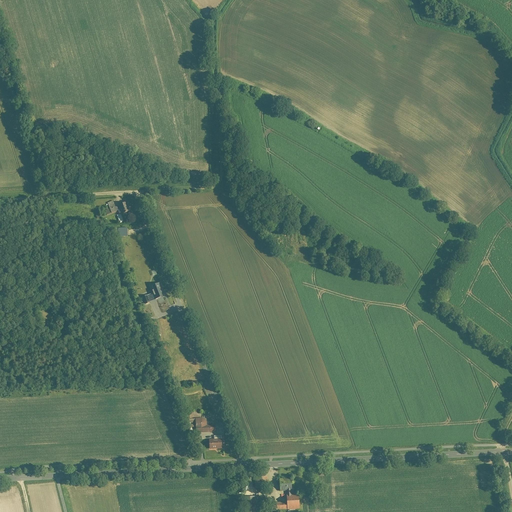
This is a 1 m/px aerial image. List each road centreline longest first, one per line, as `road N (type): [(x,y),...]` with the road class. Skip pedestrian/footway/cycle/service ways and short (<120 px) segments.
road 1 (unclassified): [(244,466),(134,194),(0,200)]
road 2 (track): [(134,194),(220,183),(220,17),(192,0)]
road 3 (tertiary): [(244,466),(503,452)]
road 4 (tertiary): [(0,479),(244,466)]
